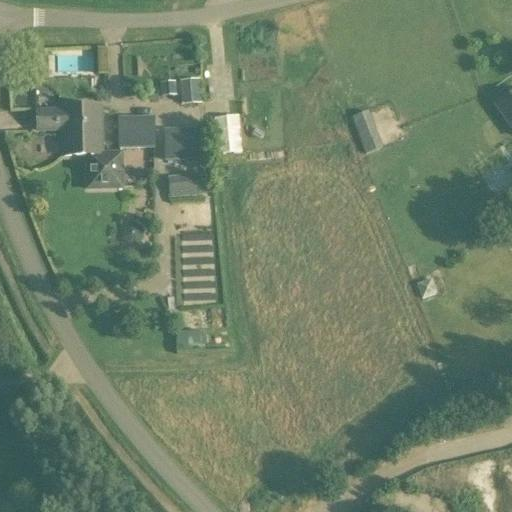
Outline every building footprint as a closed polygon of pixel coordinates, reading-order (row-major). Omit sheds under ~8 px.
[(96,47),(97,73),(108,73),(108,47),(96,47)] [(59,70),(95,71),(95,53),(59,52),(59,70)] [(199,81),(179,82),(181,106),(201,105),(199,81)] [(175,83),(160,84),(161,98),(176,96),(175,83)] [(511,93),(495,106),(511,129),(511,93)] [(63,157),(87,157),(87,191),(122,190),(122,155),(102,156),(101,110),(61,110),(61,113),(37,113),(37,133),(62,132),(63,157)] [(382,149),(369,113),(351,119),(364,155),(382,149)] [(216,117),(218,153),(242,152),(240,115),(216,117)] [(154,118),(117,118),(118,150),(154,149),(154,118)] [(198,130),(163,130),(164,162),(198,162),(198,130)] [(203,175),(167,179),(169,198),(205,194),(203,175)] [(128,225),(121,231),(122,240),(128,246),(137,246),(143,240),(143,230),(136,225),(128,225)] [(431,281),(417,286),(421,299),(436,294),(431,281)] [(205,349),(204,330),(178,331),(179,351),(205,349)] [(511,369),(495,379),(503,393),(511,388),(511,369)] [(469,387),(454,394),(461,409),(476,402),(469,387)]
